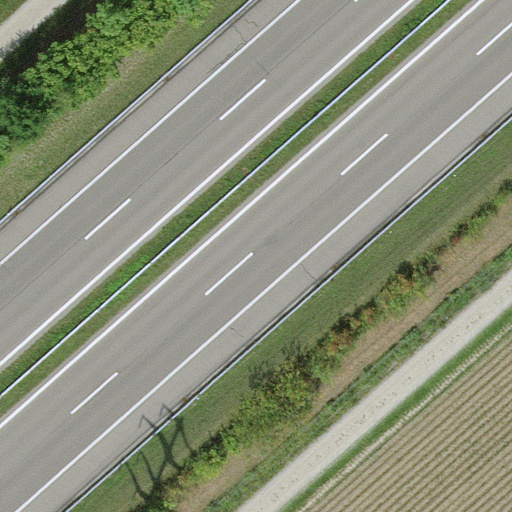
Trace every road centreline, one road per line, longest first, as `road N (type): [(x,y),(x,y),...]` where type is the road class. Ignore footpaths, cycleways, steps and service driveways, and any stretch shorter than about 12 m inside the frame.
road 1 (motorway): [(0,480),(511,28)]
road 2 (motorway): [(361,0),(0,318)]
road 3 (track): [(279,511),(511,298)]
